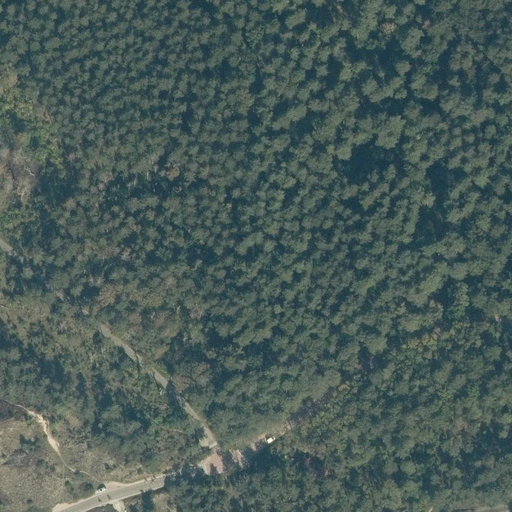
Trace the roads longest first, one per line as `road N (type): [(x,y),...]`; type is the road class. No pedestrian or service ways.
road 1 (unclassified): [(222,464),(408,342),(467,321),(511,325)]
road 2 (unclassified): [(0,238),(168,388),(222,464)]
road 3 (unclassified): [(69,511),(222,464)]
